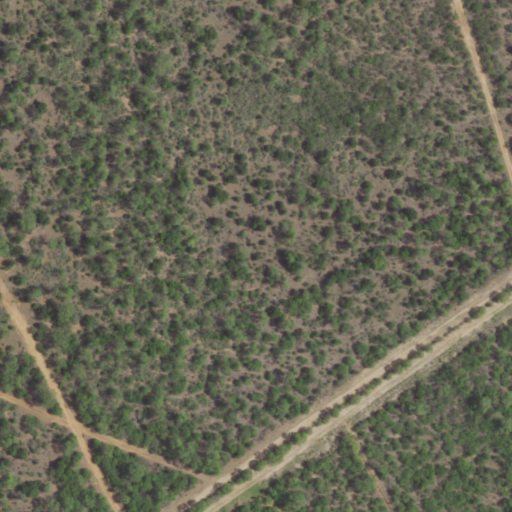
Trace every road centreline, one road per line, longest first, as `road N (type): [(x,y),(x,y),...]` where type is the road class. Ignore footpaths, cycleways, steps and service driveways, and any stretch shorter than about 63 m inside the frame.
road 1 (residential): [(472,0),(511,115),(322,490),(26,378),(0,338)]
road 2 (residential): [(0,368),(26,378),(94,511)]
